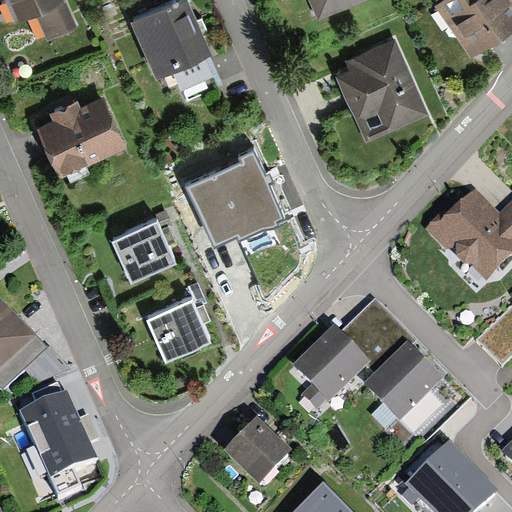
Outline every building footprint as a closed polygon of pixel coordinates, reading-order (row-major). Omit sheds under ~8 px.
[(68,0),(9,0),(18,19),(35,11),(46,38),(79,23),(68,0)] [(189,0),(163,0),(131,14),(157,74),(174,67),(181,81),(211,68),(204,51),(211,48),(200,22),(189,0)] [(309,0),(318,20),(363,0),(309,0)] [(511,0),(435,0),(434,1),(471,54),(511,24),(511,0)] [(429,112),(395,35),(345,57),(350,68),(337,74),(367,140),(429,112)] [(215,70),(184,84),(189,95),(220,81),(215,70)] [(128,145),(105,93),(83,103),(79,94),(48,108),(51,114),(34,122),(59,176),(128,145)] [(272,223),(276,222),(274,218),(282,215),(266,180),(252,149),(239,155),(241,161),(187,185),(213,243),(236,233),(237,237),(265,225),(272,223)] [(444,214),(425,232),(464,268),(472,267),(485,281),(511,254),(511,202),(499,216),(476,192),(449,219),(444,214)] [(114,234),(132,275),(176,256),(158,215),(114,234)] [(192,294),(148,313),(166,353),(209,334),(192,294)] [(0,371),(36,340),(0,300),(0,371)] [(503,364),(511,354),(511,308),(480,340),(503,364)] [(330,402),(367,365),(336,333),(298,371),(330,402)] [(370,388),(402,420),(440,382),(408,350),(370,388)] [(38,407),(21,414),(59,500),(75,493),(82,490),(74,473),(99,463),(68,391),(62,394),(58,385),(33,396),(38,407)] [(228,457),(259,488),(290,456),(260,426),(228,457)] [(496,492),(448,444),(404,487),(429,511),(476,511),(496,492)] [(511,445),(503,455),(511,464),(511,445)] [(295,511),(343,511),(319,488),(295,511)]
